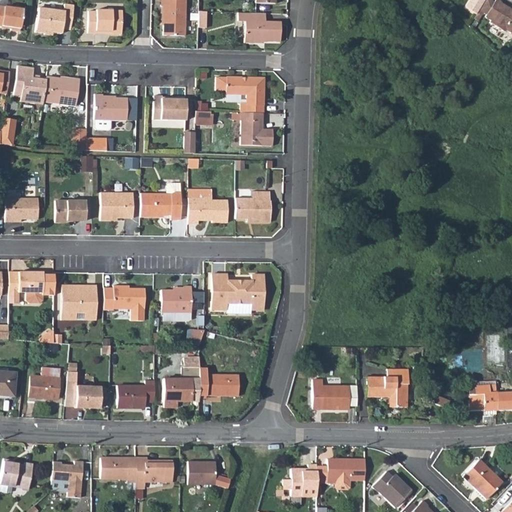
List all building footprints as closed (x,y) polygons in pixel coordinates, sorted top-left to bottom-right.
[(469,0),(464,9),(475,16),(478,11),(484,0),(469,0)] [(493,4),(487,0),(484,0),(478,11),(485,16),(484,19),(489,22),(488,24),(503,33),(504,31),(511,36),(511,11),(494,1),(493,4)] [(158,3),(158,12),(162,12),(161,36),(181,36),(183,4),(163,3),(158,3)] [(0,6),(0,25),(7,27),(7,31),(16,32),(19,9),(0,6)] [(35,9),(32,31),(37,32),(43,33),(43,32),(57,34),(59,23),(67,24),(69,8),(60,6),(59,13),(35,9)] [(84,10),(84,32),(92,32),(92,29),(107,30),(107,33),(118,33),(118,9),(93,9),(92,10),(84,10)] [(263,13),(235,12),(235,20),(242,21),(241,42),(255,43),(255,41),(277,41),(278,22),(263,21),(263,13)] [(35,78),(28,77),(29,75),(30,68),(14,65),(9,95),(17,96),(16,101),(38,104),(39,100),(42,79),(35,78)] [(42,79),(39,100),(71,106),(75,80),(60,77),(60,79),(42,76),(42,79)] [(222,95),(244,95),(244,103),(237,103),(237,113),(244,113),(259,113),(260,113),(260,79),(222,78),(222,95)] [(97,93),(90,93),(89,119),(90,119),(90,127),(92,129),(103,129),(105,128),(105,120),(121,120),(122,98),(97,97),(97,93)] [(149,96),(148,120),(180,121),(181,101),(158,100),(158,96),(149,96)] [(205,113),(195,113),(195,125),(208,125),(208,115),(205,115),(205,113)] [(244,113),(237,113),(237,146),(268,146),(268,130),(256,129),(256,122),(259,122),(259,113),(244,113)] [(10,120),(0,118),(0,144),(7,145),(10,120)] [(81,129),(70,129),(69,150),(80,151),(80,150),(81,138),(81,129)] [(80,150),(80,151),(100,152),(100,139),(81,138),(80,150)] [(182,141),(179,153),(189,154),(189,141),(182,141)] [(87,157),(78,156),(78,170),(87,170),(87,157)] [(151,158),(140,158),(139,167),(151,167),(151,158)] [(197,160),(187,159),(187,168),(197,168),(197,160)] [(163,185),(162,194),(166,194),(168,191),(176,192),(176,184),(165,183),(163,185)] [(189,189),(189,198),(183,198),(183,224),(193,224),(193,221),(207,221),(207,223),(222,223),(222,201),(207,200),(207,190),(189,189)] [(136,194),(136,217),(154,218),(154,215),(166,215),(166,220),(175,220),(176,192),(168,191),(166,194),(162,194),(136,194)] [(231,199),(231,219),(243,219),(244,217),(248,217),(248,222),(266,222),(266,202),(265,202),(265,193),(248,192),(248,199),(231,199)] [(96,193),(96,221),(106,221),(109,219),(128,219),(128,194),(96,193)] [(1,223),(9,223),(9,220),(17,220),(33,220),(34,199),(2,199),(1,223)] [(51,223),(63,223),(63,221),(71,221),(82,221),(82,202),(52,201),(51,223)] [(42,273),(8,272),(7,295),(7,303),(17,304),(17,293),(40,293),(40,295),(52,296),(53,275),(42,275),(42,273)] [(209,303),(209,310),(225,311),(225,304),(249,304),(249,311),(262,311),(262,276),(250,276),(249,282),(226,282),(226,276),(210,275),(209,293),(213,293),(213,303),(209,303)] [(59,320),(71,320),(71,313),(86,313),(86,320),(94,321),(95,286),(60,285),(59,320)] [(112,289),(102,289),(102,311),(112,311),(112,310),(129,310),(129,322),(142,322),(142,310),(143,310),(143,289),(128,289),(123,289),(123,286),(112,286),(112,289)] [(171,291),(159,291),(159,313),(174,313),(174,322),(185,322),(189,320),(189,287),(182,287),(182,289),(182,291),(171,291)] [(225,304),(225,311),(225,314),(249,315),(249,311),(249,304),(225,304)] [(191,346),(197,347),(199,341),(202,333),(202,331),(191,331),(191,346)] [(39,343),(52,344),(52,335),(52,332),(48,332),(39,339),(39,343)] [(69,363),(65,406),(77,407),(77,385),(77,364),(69,363)] [(29,376),(27,397),(57,399),(58,382),(60,369),(41,367),(41,377),(29,376)] [(198,380),(198,368),(181,368),(181,379),(198,380)] [(205,369),(198,368),(198,380),(198,396),(237,396),(237,375),(235,375),(205,375),(205,369)] [(366,398),(381,398),(387,398),(388,408),(405,408),(405,385),(407,385),(407,370),(386,369),(386,378),(365,378),(366,398)] [(0,371),(0,395),(12,396),(14,372),(0,371)] [(181,379),(162,379),(162,401),(198,401),(198,396),(198,380),(181,379)] [(311,380),(311,403),(321,403),(321,410),(348,410),(348,403),(355,403),(356,387),(326,387),(322,386),(321,380),(311,380)] [(152,401),(152,381),(144,381),(144,386),(116,386),(116,408),(144,408),(144,400),(152,401)] [(473,382),(473,387),(488,386),(488,393),(494,393),(494,382),(473,382)] [(77,385),(77,407),(100,407),(101,386),(77,385)] [(473,387),(469,386),(468,412),(482,412),(495,411),(494,393),(488,393),(488,386),(473,387)] [(511,392),(494,393),(495,411),(511,411),(511,392)] [(434,405),(446,409),(448,401),(437,397),(434,405)] [(61,460),(53,460),(53,462),(53,480),(52,487),(69,487),(69,493),(82,494),(82,458),(74,458),(74,462),(61,462),(61,460)] [(146,458),(135,459),(135,490),(142,490),(143,490),(143,483),(170,483),(170,461),(146,461),(146,458)] [(135,490),(135,459),(100,459),(99,480),(126,479),(126,490),(135,490)] [(0,475),(0,484),(11,486),(28,489),(32,465),(24,463),(23,466),(11,464),(12,461),(3,460),(0,475)] [(326,470),(326,483),(335,483),(335,480),(349,480),(364,480),(363,460),(326,460),(326,470)] [(477,460),(461,477),(485,499),(500,482),(477,460)] [(187,461),(187,484),(214,484),(226,487),(228,478),(214,475),(214,461),(187,461)] [(290,496),(316,497),(316,483),(316,470),(316,465),(308,465),(308,472),(301,472),(301,469),(290,469),(290,480),(283,480),(282,490),(290,490),(290,496)] [(316,470),(316,483),(326,483),(326,470),(316,470)] [(394,479),(391,477),(391,476),(385,471),(371,486),(377,492),(394,507),(410,490),(396,477),(394,479)] [(349,480),(335,480),(335,483),(335,487),(337,489),(346,489),(349,487),(349,480)] [(11,486),(0,484),(0,492),(6,493),(9,492),(10,492),(11,486)] [(511,511),(511,499),(500,511),(511,511)] [(431,511),(426,507),(426,506),(421,501),(409,511),(431,511)]
